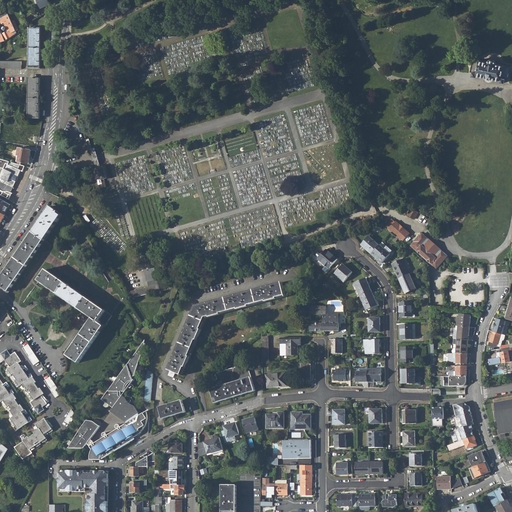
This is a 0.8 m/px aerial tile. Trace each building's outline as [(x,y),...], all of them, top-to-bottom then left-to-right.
[(36,0),(41,9),(50,5),(48,0),(36,0)] [(13,25),(11,21),(9,15),(5,17),(4,17),(6,22),(4,22),(8,32),(3,34),(5,39),(6,41),(10,38),(17,33),(16,31),(13,25)] [(29,69),(40,69),(41,28),(30,28),(29,69)] [(488,62),(473,59),(471,71),(473,72),(472,75),(477,76),(477,75),(486,76),(486,77),(493,78),(501,80),(501,81),(505,82),(506,78),(508,79),(511,67),(496,64),(497,62),(495,61),(490,60),(488,60),(488,62)] [(29,118),(40,119),(40,78),(29,78),(29,118)] [(24,141),(31,142),(31,127),(21,127),(21,136),(18,136),(18,140),(24,140),(24,141)] [(18,162),(29,164),(31,150),(19,148),(17,155),(19,156),(18,162)] [(0,167),(5,169),(7,164),(9,161),(0,159),(0,167)] [(14,180),(16,181),(18,177),(18,176),(20,171),(22,171),(24,166),(11,162),(9,166),(7,164),(5,169),(2,175),(14,180)] [(102,178),(102,180),(107,179),(104,167),(97,169),(94,170),(97,179),(102,178)] [(11,187),(14,180),(2,175),(0,178),(0,189),(10,195),(13,188),(11,187)] [(0,210),(6,214),(11,204),(1,198),(0,199),(0,210)] [(0,288),(7,293),(44,241),(63,215),(51,207),(0,278),(0,288)] [(408,215),(415,219),(418,213),(411,209),(408,215)] [(410,234),(396,222),(389,230),(403,242),(410,234)] [(419,236),(414,242),(415,242),(411,246),(437,268),(448,256),(442,251),(436,258),(422,246),(429,239),(422,234),(420,237),(419,236)] [(372,254),(380,245),(370,236),(362,245),(372,254)] [(422,246),(436,258),(442,251),(429,239),(422,246)] [(383,242),(381,245),(390,254),(393,251),(383,242)] [(391,254),(390,254),(381,245),(380,245),(372,254),(383,263),(391,254)] [(319,258),(330,268),(338,259),(327,249),(319,258)] [(393,264),(399,279),(411,274),(404,259),(393,264)] [(335,272),(344,280),(352,271),(343,263),(335,272)] [(155,268),(145,270),(148,281),(158,279),(155,268)] [(43,271),(35,282),(90,320),(65,357),(76,364),(102,328),(95,323),(102,312),(61,284),(43,271)] [(399,279),(406,294),(414,290),(414,291),(417,288),(411,274),(399,279)] [(146,295),(161,292),(159,285),(158,279),(148,281),(149,288),(145,289),(146,295)] [(356,284),(361,296),(372,291),(367,279),(356,284)] [(169,375),(174,377),(176,372),(181,375),(206,318),(286,296),(283,282),(196,306),(169,370),(171,370),(169,375)] [(130,299),(146,295),(145,289),(129,292),(130,299)] [(361,296),(367,310),(379,305),(372,291),(361,296)] [(401,302),(401,310),(402,310),(403,317),(412,317),(412,302),(401,302)] [(324,323),(324,330),(339,330),(339,313),(326,313),(326,306),(310,306),(310,314),(324,314),(324,323)] [(459,326),(470,327),(471,315),(460,314),(459,326)] [(370,332),(380,332),(380,324),(381,325),(381,317),(370,317),(370,324),(369,324),(369,330),(370,330),(370,332)] [(497,317),(493,331),(502,334),(507,320),(497,317)] [(324,330),(324,323),(310,323),(310,331),(324,330)] [(401,325),(401,340),(414,340),(413,325),(401,325)] [(458,339),(469,340),(470,327),(459,326),(455,325),(454,339),(458,339)] [(488,346),(494,347),(501,346),(503,341),(500,340),(502,334),(493,331),(488,346)] [(281,337),(281,355),(298,355),(298,344),(301,344),(301,337),(281,337)] [(332,339),(332,353),(343,353),(343,339),(332,339)] [(366,346),(367,353),(381,353),(381,346),(381,342),(381,339),(364,340),(364,346),(366,346)] [(458,345),(457,353),(468,354),(469,340),(458,339),(454,339),(453,345),(458,345)] [(112,411),(127,422),(128,423),(122,427),(120,424),(118,424),(117,425),(116,426),(117,428),(119,429),(108,436),(107,433),(105,433),(103,433),(102,435),(102,436),(104,438),(105,438),(94,445),(93,442),(90,441),(99,428),(92,422),(87,420),(68,448),(84,448),(88,443),(88,445),(90,445),(90,446),(92,449),(90,454),(90,459),(101,459),(101,457),(102,458),(109,454),(116,450),(122,446),(129,442),(128,440),(132,438),(142,432),(141,431),(145,428),(147,424),(148,419),(149,415),(148,411),(141,415),(135,406),(133,405),(130,404),(129,405),(128,404),(127,403),(128,402),(127,399),(126,397),(124,395),(122,396),(122,391),(126,392),(126,391),(126,390),(126,389),(127,389),(127,388),(127,387),(128,386),(128,385),(129,384),(130,383),(131,382),(132,382),(132,381),(133,381),(134,380),(135,379),(134,376),(136,376),(136,374),(140,364),(139,364),(136,361),(139,359),(141,360),(147,344),(145,343),(102,400),(107,403),(105,405),(106,407),(108,407),(110,405),(114,408),(112,411)] [(40,361),(28,344),(23,347),(35,364),(40,361)] [(402,347),(402,362),(414,362),(414,347),(402,347)] [(489,359),(490,365),(511,361),(511,356),(510,347),(509,347),(504,348),(501,349),(502,352),(497,353),(498,358),(489,359)] [(30,378),(24,368),(22,365),(19,361),(21,360),(15,351),(11,354),(7,349),(0,353),(0,361),(5,358),(11,366),(8,368),(11,372),(12,374),(14,373),(14,374),(17,377),(17,378),(16,379),(17,380),(20,385),(23,383),(24,382),(27,386),(29,389),(30,388),(33,391),(31,392),(32,394),(35,398),(34,399),(32,401),(40,412),(46,408),(44,406),(49,402),(43,394),(45,392),(42,387),(40,388),(36,381),(37,380),(34,375),(30,378)] [(457,363),(467,364),(468,354),(457,353),(455,353),(454,358),(457,358),(457,363)] [(301,361),(301,379),(311,378),(311,361),(301,361)] [(450,372),(451,376),(467,376),(467,366),(455,366),(455,368),(457,368),(457,371),(450,372)] [(333,380),(339,380),(342,380),(342,381),(346,381),(351,380),(351,370),(347,370),(346,368),(339,369),(333,369),(333,374),(333,380)] [(368,371),(368,382),(374,382),(374,381),(377,381),(377,382),(381,381),(381,376),(382,376),(382,368),(368,369),(368,371)] [(402,369),(402,374),(404,374),(404,383),(416,383),(415,369),(402,369)] [(145,401),(151,401),(154,374),(150,371),(148,376),(145,401)] [(368,382),(368,371),(357,371),(357,382),(368,382)] [(266,375),(267,388),(287,386),(285,373),(266,375)] [(12,394),(0,375),(0,398),(1,400),(3,399),(4,398),(7,402),(9,405),(10,403),(13,407),(11,408),(13,410),(16,414),(14,415),(12,417),(15,421),(17,423),(20,428),(30,421),(23,410),(26,408),(22,403),(21,404),(16,397),(18,396),(14,391),(12,394)] [(46,380),(57,397),(62,393),(51,376),(46,380)] [(450,380),(450,386),(462,386),(464,386),(467,383),(467,376),(451,376),(448,376),(447,380),(450,380)] [(207,389),(211,403),(254,391),(250,377),(207,389)] [(130,387),(131,385),(135,379),(134,380),(133,381),(132,381),(132,382),(131,382),(130,383),(129,384),(128,385),(128,386),(127,387),(127,388),(127,389),(126,389),(126,390),(126,391),(126,392),(130,387)] [(511,431),(511,399),(495,402),(501,434),(511,431)] [(159,407),(163,419),(186,412),(182,400),(159,407)] [(470,406),(464,402),(453,405),(456,417),(454,417),(457,426),(458,426),(459,430),(455,431),(458,441),(474,436),(471,425),(470,421),(474,420),(470,406)] [(444,407),(432,407),(433,426),(443,426),(443,418),(444,418),(444,407)] [(72,424),(77,415),(73,409),(66,421),(72,424)] [(404,410),(404,423),(416,423),(416,409),(404,410)] [(332,410),(332,417),(334,417),(334,425),(344,425),(344,410),(332,410)] [(370,410),(371,424),(383,424),(383,410),(370,410)] [(292,412),(291,429),(309,429),(309,416),(300,416),(300,412),(292,412)] [(267,415),(267,429),(284,428),(284,413),(278,413),(278,415),(267,415)] [(243,420),(247,434),(259,430),(255,416),(243,420)] [(41,441),(43,439),(48,436),(47,435),(46,433),(49,431),(50,430),(54,427),(47,417),(38,423),(41,427),(36,430),(37,431),(30,436),(30,435),(24,438),(25,439),(16,446),(24,457),(33,451),(32,449),(31,448),(35,445),(38,443),(37,442),(40,439),(41,441)] [(224,426),(227,438),(240,434),(236,422),(224,426)] [(370,432),(370,446),(383,446),(383,431),(370,432)] [(405,431),(405,445),(416,445),(415,431),(405,431)] [(335,435),(336,448),(346,448),(346,435),(335,435)] [(447,445),(449,451),(465,445),(467,449),(477,445),(474,436),(458,441),(447,445)] [(204,442),(208,454),(223,449),(220,438),(204,442)] [(283,440),(283,458),(311,458),(311,440),(283,440)] [(170,453),(183,453),(183,444),(170,444),(170,453)] [(469,456),(473,467),(485,462),(486,462),(482,451),(469,456)] [(411,454),(411,466),(423,466),(423,454),(411,454)] [(183,468),(184,469),(184,458),(183,458),(183,455),(173,455),(173,457),(174,458),(174,463),(170,463),(170,471),(183,471),(183,468)] [(355,462),(355,474),(370,474),(370,462),(355,462)] [(370,462),(370,474),(384,473),(383,462),(370,462)] [(472,467),(476,477),(489,472),(485,462),(473,467),(472,467)] [(337,463),(337,475),(348,475),(348,473),(352,473),(352,463),(337,463)] [(143,467),(140,467),(139,467),(133,467),(131,467),(131,476),(140,477),(140,474),(143,474),(143,467)] [(108,511),(109,474),(106,471),(60,470),(59,491),(85,491),(85,487),(92,487),(91,494),(88,493),(87,495),(87,511),(108,511)] [(171,485),(183,485),(183,471),(170,471),(163,470),(160,470),(160,475),(163,475),(163,476),(170,476),(170,479),(171,479),(171,485)] [(301,483),(313,483),(312,471),(301,470),(301,475),(298,475),(298,480),(301,480),(301,483)] [(411,474),(411,486),(422,486),(422,473),(411,474)] [(438,477),(438,489),(452,489),(451,481),(451,476),(438,477)] [(460,477),(451,481),(452,489),(463,485),(460,477)] [(276,484),(276,495),(288,495),(288,484),(287,484),(287,480),(276,480),(276,484)] [(131,483),(131,493),(141,493),(141,483),(131,483)] [(263,495),(276,495),(276,484),(263,483),(263,495)] [(301,495),(313,496),(313,483),(301,483),(301,495)] [(185,491),(185,485),(183,485),(171,485),(166,485),(166,490),(172,490),(172,489),(176,489),(176,495),(184,495),(184,491),(185,491)] [(223,485),(222,511),(237,511),(238,486),(223,485)] [(489,494),(495,506),(496,505),(505,501),(502,494),(504,493),(501,488),(489,494)] [(383,495),(383,507),(389,507),(389,505),(397,505),(397,500),(397,499),(397,494),(390,494),(389,493),(387,493),(386,495),(383,495)] [(405,493),(406,507),(410,506),(423,505),(423,493),(405,493)] [(357,496),(357,506),(360,506),(360,509),(361,510),(368,510),(370,509),(370,506),(375,506),(375,494),(360,494),(360,495),(357,495),(357,496)] [(349,506),(349,507),(353,507),(353,506),(357,506),(357,496),(353,496),(353,495),(338,495),(338,506),(349,506)] [(168,511),(182,511),(182,500),(171,500),(171,503),(168,503),(168,511)] [(505,501),(496,505),(499,511),(511,511),(511,508),(507,500),(505,501)] [(132,507),(132,511),(144,511),(144,501),(134,501),(134,507),(132,507)]
